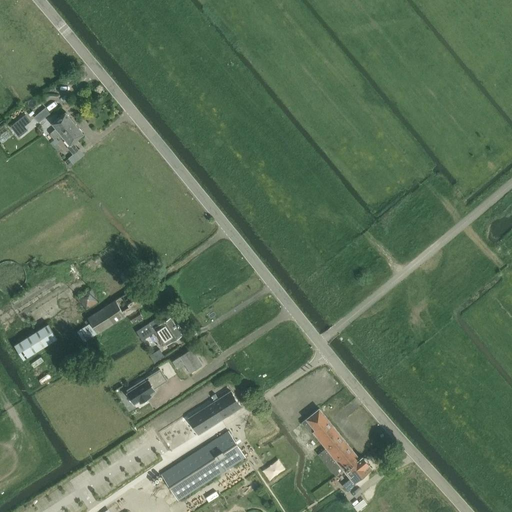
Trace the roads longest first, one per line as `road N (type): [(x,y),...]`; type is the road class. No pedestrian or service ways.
road 1 (unclassified): [(328,352),(41,0)]
road 2 (track): [(114,0),(292,212),(349,227),(401,276)]
road 3 (unclassified): [(328,352),(95,509)]
road 4 (unclassified): [(467,511),(328,352)]
